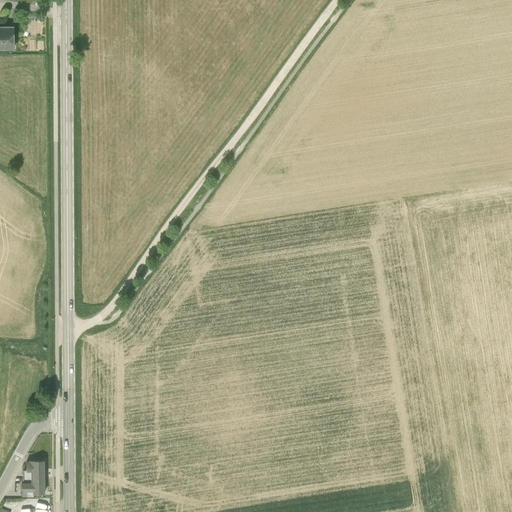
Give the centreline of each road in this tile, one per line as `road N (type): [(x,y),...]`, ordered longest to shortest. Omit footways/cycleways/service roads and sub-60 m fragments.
road 1 (track): [(336,0),(94,321)]
road 2 (secondary): [(67,327),(65,0)]
